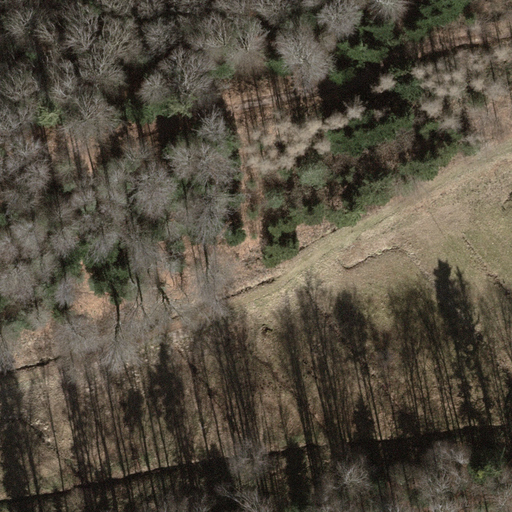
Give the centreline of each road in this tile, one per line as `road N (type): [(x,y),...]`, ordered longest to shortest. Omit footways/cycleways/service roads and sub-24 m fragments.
road 1 (track): [(0,170),(448,51),(511,25)]
road 2 (track): [(511,146),(407,197),(291,268)]
